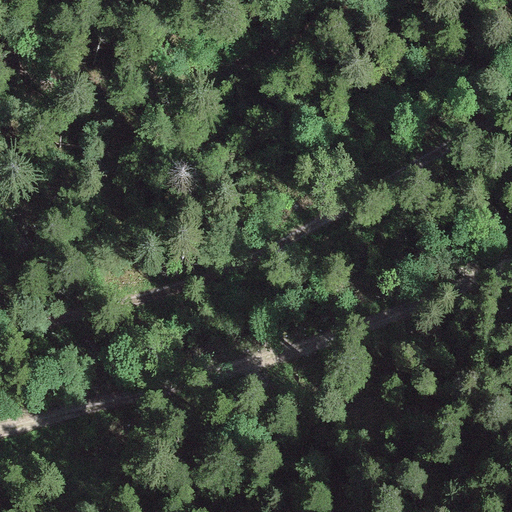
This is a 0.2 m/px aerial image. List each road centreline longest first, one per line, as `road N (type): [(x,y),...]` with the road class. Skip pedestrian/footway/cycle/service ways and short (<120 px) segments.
road 1 (track): [(0,341),(195,279),(511,112)]
road 2 (track): [(511,265),(317,342),(0,428)]
road 3 (track): [(0,55),(39,82),(137,93),(204,73),(356,0)]
